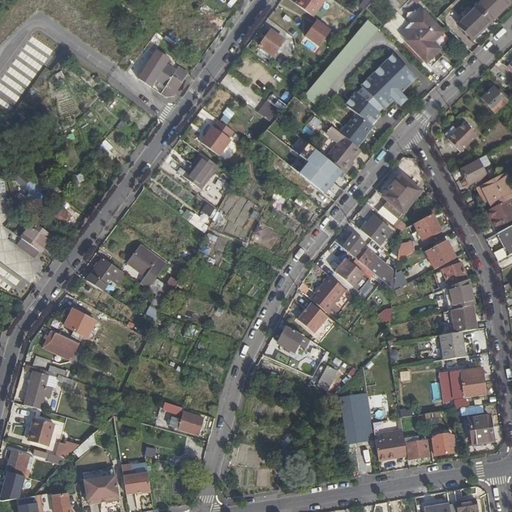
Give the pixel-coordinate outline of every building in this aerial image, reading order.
[(298,0),(296,4),(314,17),(326,1),(324,0),(298,0)] [(511,4),(508,0),(482,0),(457,24),(473,41),(511,4)] [(405,17),(411,23),(409,25),(398,35),(407,43),(426,64),(442,49),(435,42),(445,32),(433,20),(424,11),(423,12),(422,8),(409,10),(406,13),(405,17)] [(427,8),(424,11),(433,20),(436,18),(427,8)] [(453,26),(461,18),(453,9),(445,18),(453,26)] [(409,25),(397,12),(383,26),(403,46),(407,43),(398,35),(409,25)] [(318,20),(306,36),(320,46),(332,30),(318,20)] [(288,30),(291,32),(297,27),(295,24),(292,21),(285,27),(288,30)] [(315,105),(378,30),(367,21),(304,96),(315,105)] [(273,56),(273,57),(285,40),(281,37),(271,30),(259,47),(261,49),(266,52),(273,56)] [(170,57),(177,47),(157,34),(151,44),(170,57)] [(270,61),(273,56),(266,52),(261,49),(258,53),(270,61)] [(234,73),(240,77),(252,59),(246,55),(234,73)] [(381,70),(403,93),(417,80),(395,55),(381,70)] [(257,60),(253,66),(266,75),(270,70),(257,60)] [(156,80),(166,87),(177,71),(167,64),(156,80)] [(174,97),(190,75),(179,69),(177,71),(166,87),(160,95),(165,99),(174,97)] [(386,110),(403,93),(381,70),(363,86),(365,88),(357,95),(355,94),(346,106),(357,115),(372,127),(381,116),(380,114),(385,110),(386,110)] [(283,78),(279,83),(289,91),(293,86),(283,78)] [(265,93),(271,83),(265,80),(259,90),(265,93)] [(480,100),(495,115),(508,102),(493,88),(480,100)] [(282,100),(288,104),(294,97),(288,92),(282,100)] [(279,103),(266,120),(272,125),(277,119),(285,108),(279,103)] [(219,121),(228,125),(233,111),(225,108),(219,121)] [(310,110),(329,125),(331,123),(312,108),(310,110)] [(340,134),(357,148),(373,128),(372,127),(357,115),(340,134)] [(318,129),(320,121),(311,118),(309,126),(318,129)] [(202,140),(220,154),(231,139),(212,123),(206,130),(208,132),(202,140)] [(464,123),(456,131),(448,139),(447,140),(461,154),(477,137),(464,123)] [(340,134),(331,127),(326,134),(337,143),(326,158),(343,172),(360,151),(357,148),(340,134)] [(448,139),(456,131),(453,128),(445,135),(448,139)] [(310,145),(301,156),(306,160),(315,149),(310,145)] [(334,183),(343,172),(326,158),(315,149),(306,160),(334,182),(334,183)] [(200,189),(218,166),(201,153),(184,176),(200,189)] [(297,171),(306,160),(301,156),(292,167),(297,171)] [(334,182),(306,160),(297,171),(325,193),(334,182)] [(481,187),(490,182),(478,160),(461,169),(469,185),(474,182),(477,189),(481,187)] [(493,209),(511,199),(511,198),(511,187),(505,174),(490,182),(481,187),(489,201),(493,209)] [(398,219),(420,191),(401,175),(384,197),(389,201),(383,207),(398,219)] [(484,204),(489,201),(481,187),(477,189),(476,189),(484,204)] [(511,199),(493,209),(485,213),(494,229),(511,218),(511,199)] [(209,218),(215,210),(205,203),(200,212),(209,218)] [(62,226),(65,221),(70,214),(56,204),(47,216),(62,226)] [(198,223),(201,216),(185,210),(181,221),(205,230),(206,227),(198,223)] [(219,224),(223,217),(217,213),(212,220),(219,224)] [(441,231),(432,215),(413,225),(422,241),(441,231)] [(361,232),(380,247),(391,231),(373,217),(361,232)] [(404,232),(407,224),(397,220),(394,228),(404,232)] [(22,239),(40,252),(41,253),(52,237),(32,223),(21,238),(22,239)] [(511,226),(498,235),(510,256),(511,254),(511,226)] [(350,231),(339,246),(381,280),(390,267),(378,257),(372,263),(355,250),(363,240),(350,231)] [(40,252),(22,239),(17,246),(31,256),(35,258),(40,252)] [(397,261),(414,252),(412,242),(399,245),(398,251),(397,261)] [(434,270),(456,258),(447,242),(426,253),(434,270)] [(139,284),(147,290),(165,266),(140,247),(127,265),(144,277),(139,284)] [(389,254),(397,261),(398,251),(393,250),(389,254)] [(104,259),(122,271),(125,266),(104,251),(100,256),(104,259)] [(122,271),(104,259),(87,282),(105,293),(113,282),(120,287),(128,276),(122,271)] [(395,282),(397,261),(396,260),(390,267),(381,280),(394,291),(395,290),(395,282)] [(347,261),(337,273),(353,287),(364,275),(347,261)] [(448,288),(466,281),(458,264),(454,266),(453,264),(448,266),(449,268),(441,271),(448,288)] [(347,289),(330,275),(324,281),(325,283),(317,293),(318,294),(314,300),(328,312),(347,289)] [(395,290),(407,283),(404,277),(395,282),(395,290)] [(171,280),(160,299),(165,302),(177,283),(171,280)] [(472,304),(474,304),(468,280),(466,281),(448,288),(445,289),(451,310),(472,304)] [(79,302),(69,297),(67,302),(76,307),(79,302)] [(143,317),(154,323),(162,309),(165,302),(160,299),(159,298),(153,307),(149,305),(143,317)] [(311,304),(299,320),(314,332),(326,317),(311,304)] [(472,304),(451,310),(455,333),(462,332),(477,330),(472,304)] [(64,327),(81,335),(85,326),(89,328),(93,320),(73,311),(64,327)] [(298,346),(299,344),(303,337),(286,328),(277,345),(294,353),(298,346)] [(54,353),(58,346),(75,354),(79,344),(51,331),(44,348),(54,353)] [(444,361),(466,357),(462,332),(455,333),(440,336),(444,361)] [(299,344),(298,346),(306,349),(310,340),(303,337),(299,344)] [(397,350),(389,351),(390,362),(398,361),(397,350)] [(34,366),(47,371),(51,361),(37,356),(34,366)] [(271,363),(267,371),(282,377),(285,369),(271,363)] [(32,373),(24,405),(41,410),(44,397),(50,398),(52,388),(47,386),(49,376),(57,379),(57,380),(73,385),(74,381),(68,379),(48,372),(47,371),(34,366),(27,364),(25,370),(32,373)] [(50,365),(48,372),(68,379),(70,372),(50,365)] [(336,372),(328,368),(318,387),(327,391),(336,372)] [(449,373),(453,400),(486,395),(482,368),(449,373)] [(453,402),(453,400),(449,373),(448,372),(440,373),(445,403),(453,402)] [(368,394),(366,387),(338,392),(339,399),(359,396),(368,394)] [(359,396),(366,442),(375,441),(368,394),(359,396)] [(339,399),(348,455),(356,453),(354,444),(366,442),(359,396),(339,399)] [(121,410),(124,399),(121,398),(116,409),(121,410)] [(163,409),(170,412),(179,415),(182,408),(165,403),(163,409)] [(402,428),(400,418),(399,411),(391,413),(393,429),(402,428)] [(440,420),(438,412),(425,414),(426,422),(440,420)] [(184,413),(179,430),(198,435),(203,418),(184,413)] [(415,424),(426,422),(425,414),(413,416),(415,424)] [(489,415),(468,419),(472,446),(494,443),(489,415)] [(35,420),(28,442),(48,448),(54,425),(35,420)] [(311,432),(307,436),(313,444),(317,441),(311,432)] [(375,441),(378,461),(399,458),(398,455),(405,454),(402,432),(381,435),(382,440),(375,441)] [(451,436),(451,433),(432,436),(435,456),(456,453),(453,436),(451,436)] [(93,434),(72,452),(79,459),(95,445),(93,434)] [(409,460),(429,457),(427,441),(406,444),(409,460)] [(145,449),(144,457),(154,457),(155,450),(145,449)] [(65,459),(34,450),(33,455),(47,459),(46,462),(60,465),(65,459)] [(6,472),(24,476),(29,458),(30,455),(11,451),(6,472)] [(348,455),(351,473),(359,472),(356,453),(348,455)] [(29,458),(24,476),(29,478),(34,459),(29,458)] [(150,492),(147,473),(123,477),(126,495),(150,492)] [(90,480),(93,501),(105,499),(106,503),(119,500),(115,476),(90,480)] [(36,496),(38,511),(70,511),(67,495),(51,497),(51,493),(36,496)] [(476,511),(475,500),(448,505),(449,511),(476,511)]
